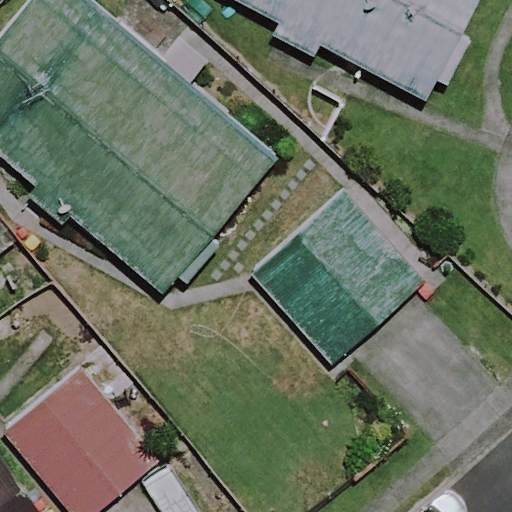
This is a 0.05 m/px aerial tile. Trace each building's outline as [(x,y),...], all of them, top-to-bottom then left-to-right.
[(273,163),(80,0),(18,0),(0,22),(0,155),(163,293),(273,163)] [(234,0),(264,15),(258,28),(317,58),(323,46),(425,99),(476,0),(234,0)] [(425,277),(341,187),(244,277),(328,367),(425,277)] [(89,511),(152,464),(76,366),(0,424),(0,429),(63,511),(89,511)] [(0,511),(20,511),(0,482),(0,511)]
